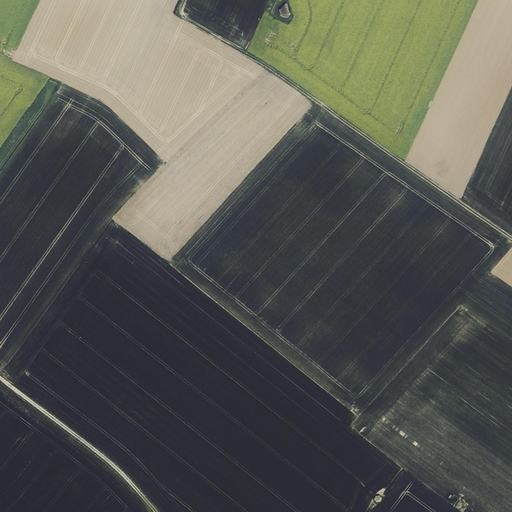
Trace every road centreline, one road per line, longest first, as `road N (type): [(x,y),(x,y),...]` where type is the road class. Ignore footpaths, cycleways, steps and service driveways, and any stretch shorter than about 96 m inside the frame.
road 1 (track): [(511,235),(177,14),(184,0)]
road 2 (track): [(154,511),(118,470),(0,379)]
